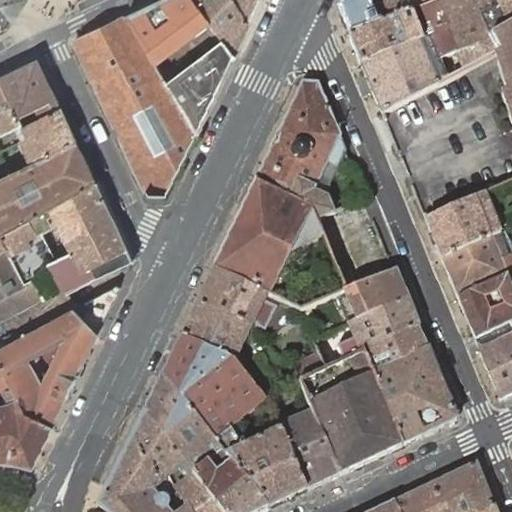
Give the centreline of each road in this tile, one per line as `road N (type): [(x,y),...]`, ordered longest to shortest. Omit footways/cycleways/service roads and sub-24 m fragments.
road 1 (residential): [(490,432),(343,75),(325,46),(295,32)]
road 2 (residential): [(183,249),(145,230),(50,35)]
road 3 (residential): [(183,249),(78,470)]
road 4 (residential): [(295,32),(183,249)]
road 5 (residential): [(328,511),(490,432)]
